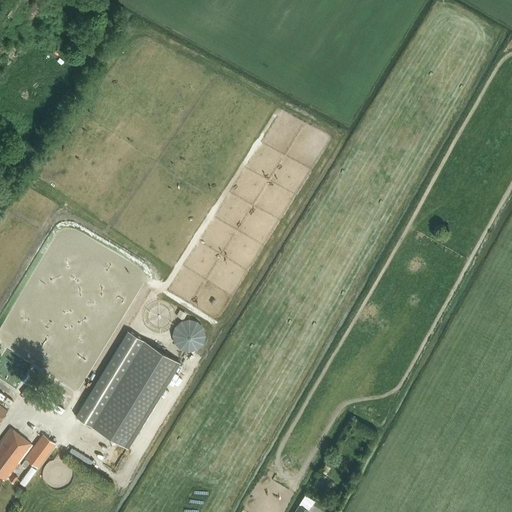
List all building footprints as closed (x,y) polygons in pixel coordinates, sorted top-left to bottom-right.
[(15,18),(27,0),(7,0),(2,9),(15,18)] [(48,0),(33,0),(22,15),(32,22),(48,0)] [(179,309),(176,316),(183,320),(187,313),(179,309)] [(128,329),(76,415),(129,447),(181,361),(128,329)] [(29,384),(22,393),(35,403),(42,394),(29,384)] [(65,409),(42,395),(39,400),(61,414),(65,409)] [(0,403),(0,421),(9,411),(0,403)] [(9,475),(11,477),(9,479),(14,482),(18,477),(14,473),(13,474),(11,472),(32,444),(10,427),(0,441),(0,480),(2,478),(4,480),(8,475),(9,475)] [(43,433),(25,457),(39,467),(56,442),(43,433)] [(25,486),(37,470),(32,466),(20,482),(25,486)] [(332,481),(319,474),(314,483),(327,490),(332,481)] [(305,494),(298,504),(299,505),(308,510),(314,500),(305,494)]
